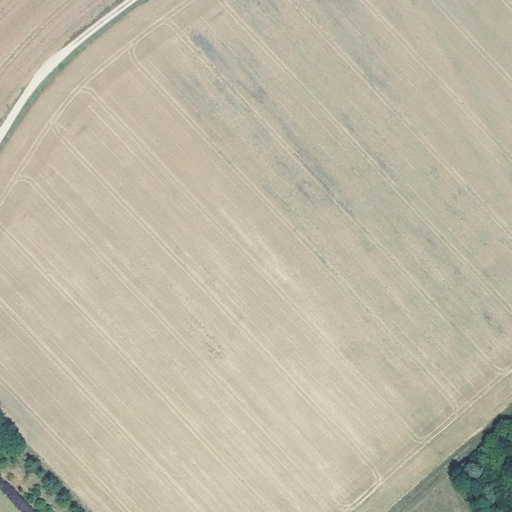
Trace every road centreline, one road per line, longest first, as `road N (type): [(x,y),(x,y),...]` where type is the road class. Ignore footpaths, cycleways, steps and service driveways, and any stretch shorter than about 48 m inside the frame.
road 1 (track): [(131,0),(45,73),(0,136)]
road 2 (track): [(511,411),(397,511)]
